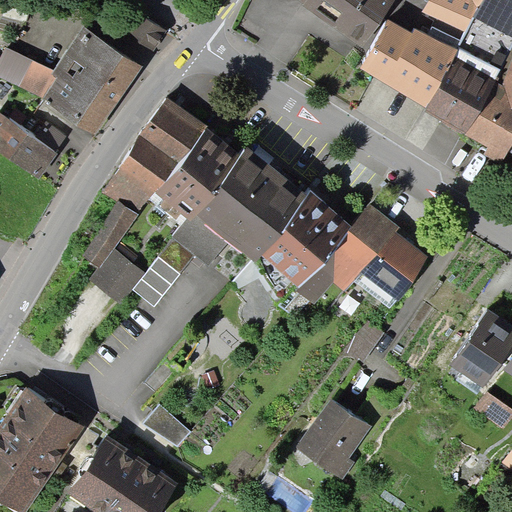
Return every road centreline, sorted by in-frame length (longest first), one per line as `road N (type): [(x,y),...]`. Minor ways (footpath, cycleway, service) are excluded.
road 1 (residential): [(194,35),(320,121),(340,121),(423,177),(432,196),(511,244)]
road 2 (tertiary): [(194,35),(109,150),(0,330)]
road 3 (unknown): [(432,196),(355,386)]
